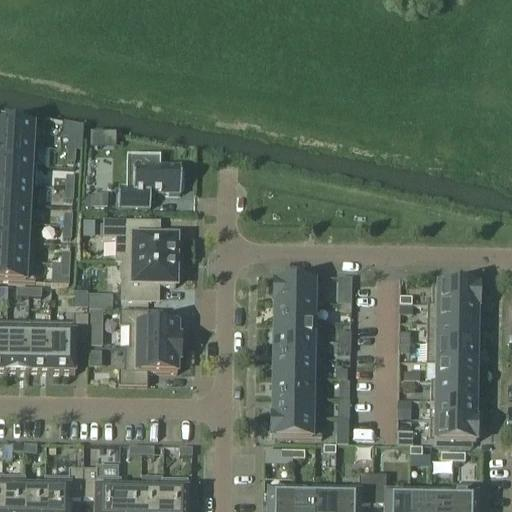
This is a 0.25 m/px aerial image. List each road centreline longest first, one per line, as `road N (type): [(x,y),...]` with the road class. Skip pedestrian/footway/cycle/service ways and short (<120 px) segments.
road 1 (residential): [(511,259),(225,256)]
road 2 (residential): [(0,408),(223,411)]
road 3 (residential): [(225,256),(223,411)]
